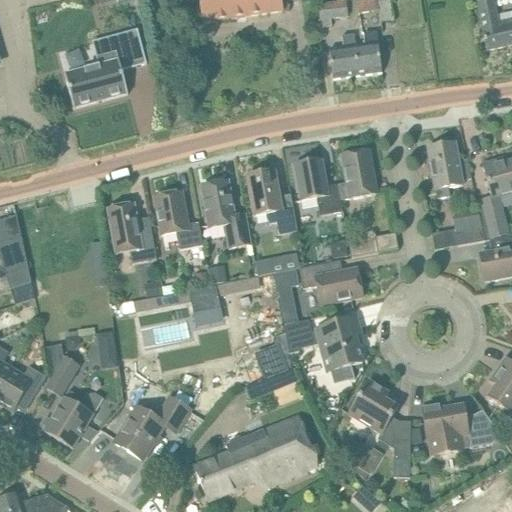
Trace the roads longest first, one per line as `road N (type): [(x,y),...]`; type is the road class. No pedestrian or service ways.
road 1 (unclassified): [(0,190),(239,129),(390,107)]
road 2 (residential): [(424,293),(402,306),(395,331),(406,354),(428,364),(451,357),(465,338),(457,304),(436,293)]
road 3 (residential): [(424,293),(390,107)]
road 4 (residential): [(107,511),(0,452)]
road 5 (unclassified): [(390,107),(511,93)]
